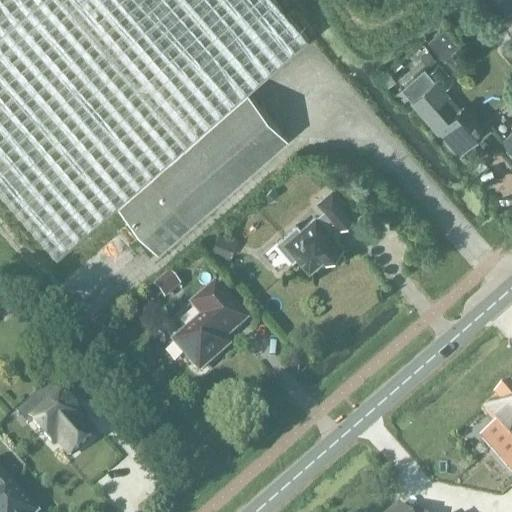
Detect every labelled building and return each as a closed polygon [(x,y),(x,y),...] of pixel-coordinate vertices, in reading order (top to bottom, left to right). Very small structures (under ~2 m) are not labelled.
[(444,27),(427,41),(442,59),(459,45),(444,27)] [(420,57),(428,66),(436,60),(428,51),(420,57)] [(389,68),(377,78),(385,88),(397,77),(389,68)] [(425,68),(400,88),(412,102),(458,154),(482,133),(436,81),(425,68)] [(511,131),(503,140),(511,150),(511,131)] [(271,187),(264,193),(271,200),(277,194),(271,187)] [(339,226),(341,228),(355,215),(333,189),(318,202),(325,210),(301,230),(297,226),(277,243),(293,261),(297,257),(309,271),(323,259),(326,263),(343,248),(331,233),(339,226)] [(212,250),(211,252),(228,259),(235,241),(231,239),(219,234),(212,250)] [(169,275),(154,288),(165,301),(180,288),(169,275)] [(201,319),(173,344),(194,369),(197,370),(199,371),(202,371),(204,369),(219,356),(214,350),(247,322),(215,286),(191,307),(201,319)] [(511,384),(481,412),(493,426),(480,437),(511,473),(511,384)] [(60,394),(30,420),(53,446),(57,442),(70,456),(91,438),(78,423),(83,420),(60,394)] [(0,511),(37,511),(0,468),(0,511)]
